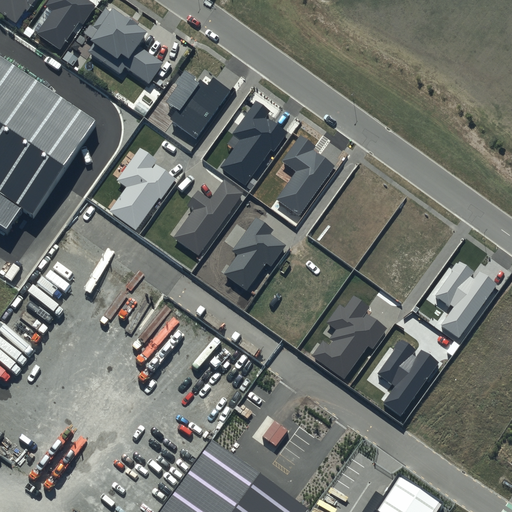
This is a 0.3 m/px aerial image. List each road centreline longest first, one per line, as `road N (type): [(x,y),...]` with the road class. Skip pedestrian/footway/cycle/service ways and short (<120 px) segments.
road 1 (residential): [(180,0),(511,237)]
road 2 (residential): [(496,511),(273,354)]
